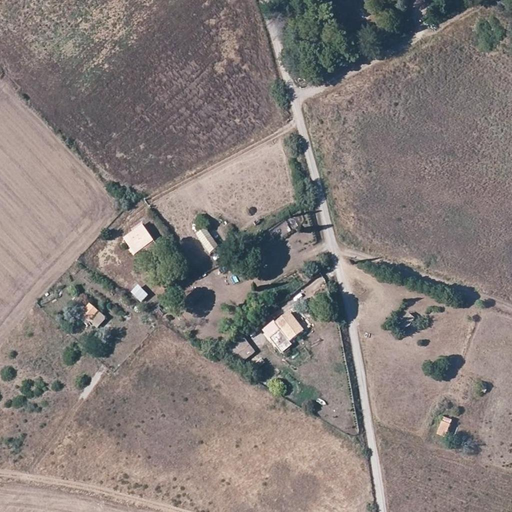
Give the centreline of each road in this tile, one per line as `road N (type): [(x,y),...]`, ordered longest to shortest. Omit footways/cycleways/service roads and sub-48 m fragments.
road 1 (unclassified): [(265,0),(345,292),(381,511)]
road 2 (track): [(486,0),(291,94)]
road 3 (track): [(511,311),(334,251)]
road 4 (track): [(0,475),(169,511)]
